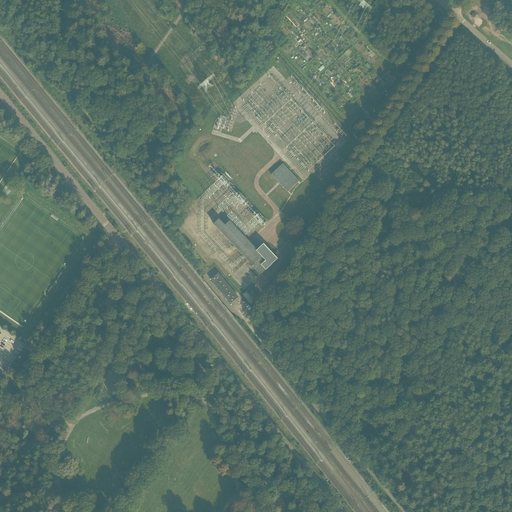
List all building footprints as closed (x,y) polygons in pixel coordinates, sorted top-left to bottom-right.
[(280,184),(284,188),(288,192),(289,191),(298,183),(299,182),(299,181),(290,171),(289,170),(283,164),(271,174),(279,182),(280,184)] [(260,276),(277,260),(266,248),(263,245),(257,251),(246,240),(230,222),(225,227),(223,225),(219,220),(214,225),(234,247),(244,257),(247,261),(252,265),(252,266),(251,267),(259,275),(260,276)] [(211,280),(211,281),(228,302),(229,303),(230,304),(231,303),(235,300),(239,298),(238,297),(218,273),(211,279),(211,280)] [(59,290),(63,282),(53,278),(50,286),(59,290)] [(243,295),(251,304),(255,301),(247,291),(243,295)]
